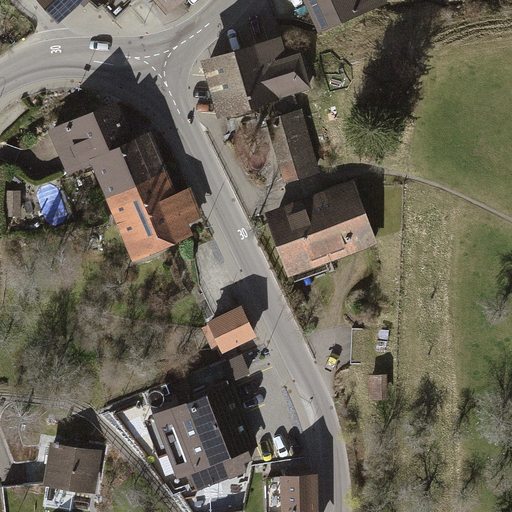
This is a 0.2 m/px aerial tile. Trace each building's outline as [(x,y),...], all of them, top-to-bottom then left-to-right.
[(44,0),(59,15),(75,0),(44,0)] [(158,0),(169,11),(181,0),(158,0)] [(306,0),(318,26),(376,0),(306,0)] [(282,33),(200,57),(218,117),(273,100),(278,115),(267,118),(286,182),(321,171),(303,109),(301,110),(296,94),(313,89),(301,52),(288,55),(282,33)] [(120,105),(52,134),(67,171),(93,160),(136,142),(120,105)] [(136,142),(93,160),(110,201),(172,175),(155,134),(136,142)] [(172,175),(110,201),(119,222),(180,197),(172,175)] [(354,181),(310,197),(333,261),(377,244),(354,181)] [(180,197),(119,222),(137,264),(198,240),(193,228),(206,222),(194,191),(180,197)] [(310,197),(264,213),(288,277),(333,261),(310,197)] [(242,309),(212,323),(224,347),(254,333),(242,309)] [(390,380),(371,381),(371,406),(390,406),(390,380)] [(232,386),(156,413),(178,473),(190,468),(197,487),(228,475),(226,467),(242,461),(238,450),(253,445),(232,386)] [(53,447),(46,491),(99,500),(106,456),(53,447)] [(313,511),(312,475),(285,476),(285,477),(267,478),(268,511),(313,511)]
